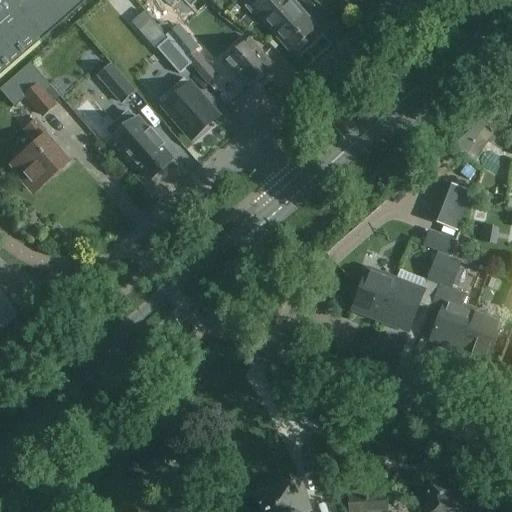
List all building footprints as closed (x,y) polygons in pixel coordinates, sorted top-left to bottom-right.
[(0,0),(0,79),(42,43),(5,0),(0,0)] [(5,0),(42,43),(91,0),(5,0)] [(294,6),(296,5),(291,0),(260,0),(260,1),(259,0),(254,0),(246,8),(253,16),(255,13),(291,53),(294,50),(297,53),(307,45),(304,41),(318,29),(302,11),(300,13),(294,6)] [(143,10),(131,21),(138,28),(150,17),(143,10)] [(179,25),(166,36),(179,51),(192,40),(179,25)] [(168,39),(157,49),(179,75),(191,65),(168,39)] [(249,90),(274,68),(250,40),(224,62),(249,90)] [(195,51),(186,59),(196,72),(206,63),(195,51)] [(98,77),(122,104),(134,93),(111,66),(98,77)] [(184,79),(159,101),(193,140),(218,118),(184,79)] [(57,106),(39,84),(24,96),(43,118),(57,106)] [(34,196),(74,163),(60,147),(62,146),(39,119),(26,130),(37,143),(9,167),(34,196)] [(125,120),(109,134),(115,141),(111,144),(132,169),(135,167),(142,175),(161,158),(154,150),(157,148),(132,122),(130,124),(128,122),(125,120)] [(457,230),(472,191),(445,181),(431,220),(457,230)] [(429,231),(424,245),(450,254),(456,240),(429,231)] [(427,281),(439,285),(449,258),(438,253),(427,281)] [(449,258),(439,285),(440,285),(431,308),(442,312),(431,340),(459,351),(474,310),(464,306),(469,295),(451,288),(460,262),(449,258)] [(352,311),(380,321),(395,280),(368,270),(352,311)] [(424,291),(395,280),(380,321),(408,332),(424,291)] [(0,293),(0,333),(20,315),(0,293)] [(503,321),(474,310),(459,351),(488,362),(503,321)] [(300,482),(244,501),(247,511),(303,511),(309,510),(300,482)] [(420,511),(467,511),(469,507),(468,507),(470,499),(452,494),(452,492),(427,485),(420,511)] [(382,500),(382,493),(346,495),(346,511),(384,511),(384,500),(382,500)]
